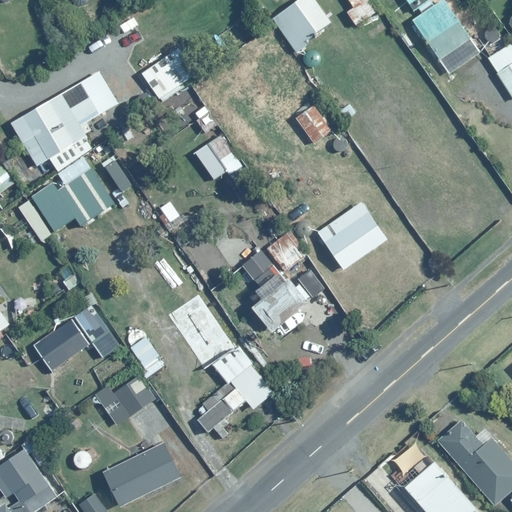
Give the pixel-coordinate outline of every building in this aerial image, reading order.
[(292,0),(273,14),(297,51),(310,42),(307,38),(332,21),(317,0),(292,0)] [(350,0),(353,5),(346,9),(355,24),(382,8),(377,0),(350,0)] [(423,10),(411,18),(447,73),(479,53),(444,0),(440,0),(435,3),(433,0),(431,0),(421,7),(423,10)] [(238,21),(219,37),(232,54),(252,38),(238,21)] [(184,39),(137,72),(144,82),(147,80),(161,101),(211,66),(197,45),(191,49),(184,39)] [(511,43),(508,39),(485,55),(511,94),(511,43)] [(99,66),(10,121),(37,164),(48,157),(56,169),(94,145),(81,125),(120,100),(99,66)] [(196,93),(175,108),(183,120),(204,105),(196,93)] [(334,126),(314,101),(294,117),(313,142),(334,126)] [(222,133),(209,143),(230,173),(243,163),(222,133)] [(0,190),(14,181),(2,163),(0,164),(0,190)] [(311,191),(296,174),(286,184),(291,189),(284,195),(294,206),(311,191)] [(34,191),(17,205),(43,240),(78,213),(52,179),(50,180),(47,176),(32,188),(34,191)] [(361,197),(315,230),(343,269),(389,237),(361,197)] [(265,244),(285,270),(306,252),(295,238),(299,235),(291,224),(265,244)] [(283,271),(261,245),(240,263),(253,278),(251,279),(256,285),(253,288),(260,296),(249,305),(271,331),(304,303),(309,309),(321,300),(304,280),(298,285),(285,270),(283,271)] [(200,288),(186,299),(189,303),(171,318),(187,338),(197,330),(202,336),(195,343),(227,382),(231,379),(236,385),(196,417),(207,430),(213,425),(222,436),(229,431),(220,420),(246,398),(253,407),(276,388),(227,328),(225,329),(211,313),(217,308),(200,288)] [(0,334),(4,332),(2,329),(9,324),(0,309),(0,334)] [(77,321),(72,314),(31,342),(52,372),(105,335),(89,313),(77,321)] [(158,354),(140,368),(147,377),(165,363),(158,354)] [(92,393),(100,402),(117,424),(155,394),(138,373),(129,380),(127,376),(113,388),(107,380),(92,393)] [(484,442),(463,418),(439,442),(495,503),(511,487),(511,460),(490,436),(484,442)] [(163,441),(102,470),(119,505),(180,475),(163,441)] [(4,498),(0,500),(0,511),(39,511),(47,506),(45,503),(58,495),(24,445),(0,460),(0,486),(6,496),(13,491),(17,496),(7,503),(4,498)] [(480,511),(434,460),(405,486),(428,511),(480,511)] [(109,511),(95,489),(77,501),(83,511),(109,511)]
